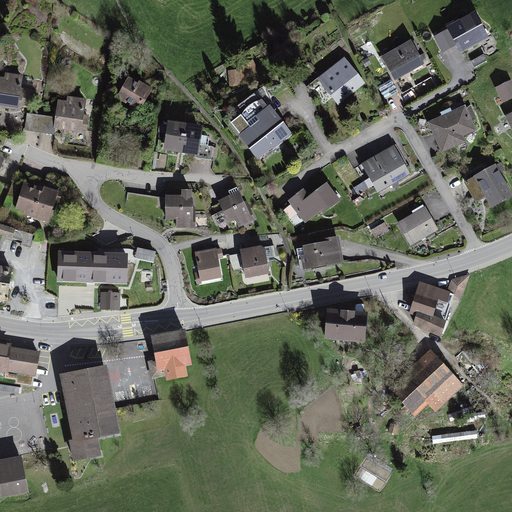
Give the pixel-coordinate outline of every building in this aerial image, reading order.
[(491,39),(475,12),(446,29),(462,56),(491,39)] [(427,61),(415,38),(381,56),(393,79),(427,61)] [(365,83),(343,56),(316,77),(338,104),(365,83)] [(511,98),(511,83),(510,80),(495,88),(503,103),(511,98)] [(27,86),(8,82),(7,89),(0,88),(0,113),(22,117),(27,86)] [(142,119),(155,96),(131,83),(118,105),(142,119)] [(291,133),(263,99),(233,124),(261,158),(291,133)] [(90,107),(70,105),(69,113),(60,112),(58,137),(88,139),(90,107)] [(477,131),(467,106),(430,121),(442,151),(466,141),(464,136),(477,131)] [(198,158),(202,129),(165,124),(161,153),(198,158)] [(412,174),(396,145),(361,165),(377,193),(412,174)] [(511,194),(494,163),(465,180),(476,200),(484,195),(492,207),(511,194)] [(39,189),(24,183),(14,209),(46,221),(54,200),(58,201),(62,191),(41,183),(39,189)] [(342,202),(328,183),(311,195),(306,188),(290,199),(301,215),(305,221),(322,209),(326,214),(342,202)] [(252,214),(238,188),(216,200),(230,226),(252,214)] [(197,231),(196,202),(166,203),(167,231),(197,231)] [(440,232),(424,206),(398,223),(413,248),(440,232)] [(17,227),(0,221),(0,233),(13,238),(17,227)] [(387,230),(382,221),(369,229),(374,238),(387,230)] [(13,239),(22,243),(26,234),(17,230),(13,239)] [(342,262),(336,234),(295,243),(301,271),(342,262)] [(154,263),(156,252),(138,248),(135,259),(154,263)] [(128,285),(129,252),(58,250),(57,282),(91,283),(128,285)] [(269,252),(244,257),(249,286),(275,282),(269,252)] [(225,283),(221,256),(197,260),(201,287),(225,283)] [(0,299),(6,300),(10,266),(0,264),(0,299)] [(448,292),(420,282),(409,315),(416,318),(413,326),(441,339),(447,322),(446,322),(453,300),(460,302),(471,275),(452,280),(448,292)] [(111,292),(100,292),(100,308),(121,309),(121,292),(111,292)] [(367,343),(369,314),(327,310),(325,340),(367,343)] [(187,331),(153,337),(157,359),(148,361),(152,380),(167,377),(167,382),(189,377),(188,367),(193,366),(187,331)] [(13,344),(0,341),(0,372),(7,374),(7,372),(9,372),(9,378),(17,379),(16,385),(31,387),(33,377),(37,378),(42,352),(13,347),(13,344)] [(463,386),(431,350),(409,371),(414,377),(395,395),(416,418),(429,406),(436,413),(463,386)] [(121,435),(108,366),(61,376),(74,441),(70,441),(74,463),(103,457),(99,440),(121,435)] [(434,435),(434,442),(478,439),(477,433),(434,435)] [(0,498),(27,493),(21,458),(0,462),(0,498)]
